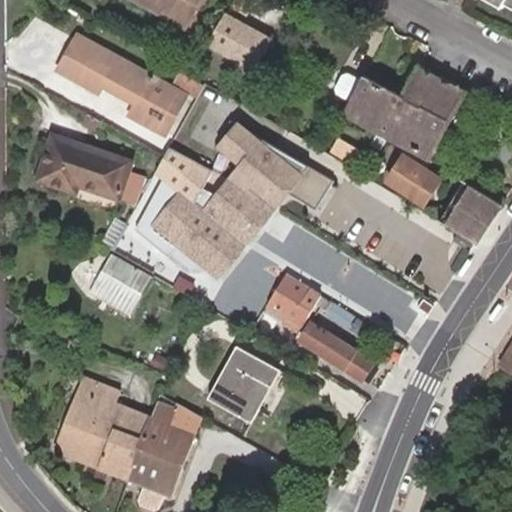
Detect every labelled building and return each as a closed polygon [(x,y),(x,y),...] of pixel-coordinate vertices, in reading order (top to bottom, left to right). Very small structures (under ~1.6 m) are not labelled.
[(139,0),(184,27),(198,7),(193,4),(195,0),(139,0)] [(274,42),(232,13),(227,20),(214,39),(256,68),(257,65),(274,42)] [(131,118),(134,120),(157,79),(82,37),(63,71),(101,94),(109,79),(141,99),(131,118)] [(266,71),(271,74),(281,81),(286,74),(271,64),(266,71)] [(408,146),(430,157),(467,89),(419,64),(404,95),(366,75),(346,113),(408,146)] [(179,71),(175,79),(201,92),(205,85),(179,71)] [(157,79),(134,120),(156,133),(179,92),(157,79)] [(335,178),(231,119),(215,147),(244,164),(263,142),(302,175),(289,191),(318,208),(335,178)] [(71,183),(80,186),(121,200),(134,162),(55,132),(38,179),(68,190),(71,183)] [(254,187),(276,206),(289,191),(302,175),(263,142),(244,164),(231,181),(250,192),(254,187)] [(403,154),(388,180),(426,202),(440,176),(403,154)] [(220,276),(276,206),(254,187),(250,192),(231,181),(210,205),(206,201),(201,207),(183,191),(157,223),(187,248),(203,261),(220,276)] [(77,193),(80,186),(71,183),(68,190),(77,193)] [(504,201),(476,184),(451,226),(477,242),(504,201)] [(106,238),(115,244),(127,223),(119,218),(106,238)] [(127,223),(115,244),(119,246),(116,252),(155,273),(162,262),(137,247),(144,234),(127,223)] [(199,267),(203,261),(187,248),(182,253),(199,267)] [(154,276),(112,253),(90,292),(103,300),(99,307),(113,315),(117,308),(131,316),(154,276)] [(293,325),(299,329),(312,309),(317,300),(321,294),(316,291),(289,274),(271,304),(297,320),(293,325)] [(333,311),(338,303),(333,300),(328,307),(333,311)] [(354,313),(338,303),(333,311),(331,314),(347,324),(354,313)] [(267,310),(293,325),(297,320),(271,304),(267,310)] [(377,362),(314,323),(303,340),(365,379),(377,362)] [(277,364),(242,344),(214,396),(256,421),(267,403),(258,398),(277,364)] [(122,391),(88,378),(59,449),(134,478),(157,421),(141,415),(128,410),(128,407),(118,403),(122,391)] [(157,421),(134,478),(148,483),(169,492),(173,493),(202,414),(179,401),(171,426),(157,421)] [(169,492),(148,483),(140,503),(142,506),(157,511),(159,511),(162,511),(169,492)]
